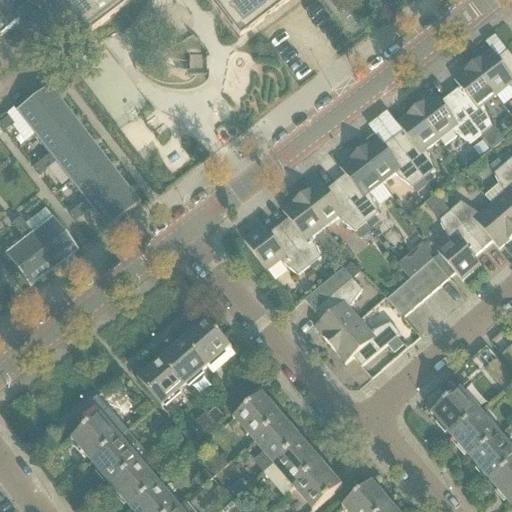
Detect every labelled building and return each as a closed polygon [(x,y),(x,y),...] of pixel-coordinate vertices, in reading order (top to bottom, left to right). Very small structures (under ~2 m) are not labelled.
[(0,0),(0,37),(19,23),(8,9),(10,7),(4,0),(1,0),(0,0)] [(48,0),(79,40),(80,42),(134,0),(207,0),(238,41),(239,40),(291,0),(48,0)] [(492,53),(473,68),(496,98),(509,88),(511,90),(511,58),(508,53),(498,61),(492,53)] [(460,90),(450,97),(481,138),(493,129),(484,108),(496,98),(473,68),(454,82),(460,90)] [(48,87),(15,113),(16,115),(33,137),(66,112),(67,111),(48,87)] [(435,97),(415,112),(439,142),(452,132),(470,146),(481,138),(450,97),(441,104),(435,97)] [(66,112),(33,137),(34,139),(48,157),(51,161),(84,136),(85,135),(67,111),(66,112)] [(403,134),(393,141),(424,182),(431,176),(436,173),(427,152),(439,142),(415,112),(397,126),(403,134)] [(7,119),(0,124),(0,126),(5,133),(12,127),(13,127),(7,119)] [(84,136),(51,161),(52,162),(54,165),(69,184),(102,159),(103,159),(85,135),(84,136)] [(378,140),(359,155),(382,186),(395,176),(413,190),(424,182),(393,141),(384,148),(378,140)] [(483,143),(473,150),(479,158),(489,151),(483,143)] [(346,178),(336,185),(367,226),(375,219),(379,217),(370,196),(382,186),(359,155),(340,170),(346,178)] [(47,158),(40,163),(41,165),(46,171),(53,165),(54,165),(52,162),(51,161),(48,157),(47,158)] [(102,159),(69,184),(71,186),(84,204),(87,208),(120,183),(121,182),(103,159),(102,159)] [(498,161),(490,168),(496,175),(504,167),(498,161)] [(40,163),(33,169),(34,170),(38,177),(45,172),(46,171),(41,165),(40,163)] [(504,196),(492,207),(511,229),(511,174),(505,167),(504,167),(496,175),(494,176),(504,196)] [(431,176),(424,182),(427,186),(434,181),(431,176)] [(120,183),(87,208),(88,209),(90,211),(106,232),(138,207),(139,206),(121,182),(120,183)] [(424,182),(413,190),(417,196),(427,188),(428,187),(427,186),(424,182)] [(321,184),(301,199),(325,230),(338,220),(356,234),(357,233),(365,227),(367,226),(336,185),(327,192),(321,184)] [(289,222),(279,229),(310,269),(315,266),(317,264),(321,260),(312,240),(325,230),(301,199),(283,214),(289,222)] [(83,205),(76,210),(78,212),(82,217),(89,212),(90,211),(88,209),(87,208),(84,204),(83,205)] [(461,204),(450,214),(483,252),(493,244),(499,252),(511,240),(511,229),(492,207),(480,217),(461,204)] [(76,210),(68,216),(74,223),(82,217),(78,212),(76,210)] [(439,257),(433,262),(437,267),(450,281),(456,276),(462,283),(481,267),(475,260),(483,252),(450,214),(439,223),(449,243),(437,254),(439,257)] [(375,219),(367,226),(372,232),(380,226),(375,219)] [(19,220),(11,226),(12,227),(17,233),(24,228),(25,228),(19,220)] [(30,236),(27,238),(28,240),(53,272),(76,255),(77,253),(51,220),(31,235),(30,236)] [(365,227),(357,233),(362,239),(370,233),(365,227)] [(24,228),(17,233),(18,235),(23,241),(27,238),(30,236),(31,235),(25,228),(24,228)] [(310,269),(279,229),(270,236),(264,228),(244,243),(267,274),(281,264),(299,278),(310,269)] [(23,242),(3,257),(4,258),(29,291),(52,273),(53,272),(28,240),(27,238),(23,241),(23,242)] [(432,264),(423,248),(398,269),(409,283),(415,278),(424,270),(432,264)] [(432,264),(424,270),(441,289),(450,281),(433,262),(432,264)] [(315,266),(310,269),(313,273),(320,267),(317,264),(315,266)] [(351,265),(344,271),(353,281),(360,273),(351,265)] [(344,270),(305,303),(314,314),(330,301),(353,281),(344,271),(344,270)] [(424,270),(415,278),(432,297),(441,289),(424,270)] [(311,272),(305,277),(312,286),(318,281),(311,272)] [(409,283),(406,286),(422,305),(432,297),(415,278),(409,283)] [(315,330),(331,348),(360,323),(350,311),(363,292),(353,281),(330,301),(314,314),(322,323),(315,330)] [(406,286),(397,294),(413,313),(422,305),(406,286)] [(413,313),(397,294),(388,301),(404,320),(413,313)] [(208,324),(185,344),(207,369),(229,350),(231,351),(232,351),(207,322),(206,322),(208,324)] [(360,323),(331,348),(346,366),(354,360),(362,369),(387,348),(397,340),(401,336),(391,325),(370,335),(360,323)] [(397,340),(387,348),(394,356),(404,348),(397,340)] [(185,344),(162,364),(184,389),(207,369),(185,344)] [(511,347),(501,357),(511,369),(511,347)] [(229,350),(207,369),(215,378),(237,358),(231,351),(229,350)] [(486,370),(506,393),(511,388),(511,378),(497,361),(486,370)] [(184,389),(162,364),(140,383),(138,381),(137,382),(161,409),(184,389)] [(230,398),(239,408),(263,388),(253,377),(230,398)] [(440,390),(426,402),(427,408),(433,415),(431,417),(432,418),(434,416),(453,439),(479,416),(460,394),(462,392),(461,391),(455,396),(446,386),(446,385),(440,390)] [(235,420),(255,443),(281,421),(262,398),(264,397),(263,396),(235,420)] [(230,398),(216,410),(225,420),(239,408),(230,398)] [(86,432),(72,444),(73,445),(75,444),(93,466),(120,443),(119,441),(102,421),(100,419),(108,411),(99,400),(97,399),(74,419),(75,420),(86,432)] [(147,403),(136,413),(144,421),(155,412),(147,403)] [(216,410),(208,417),(217,427),(219,425),(225,420),(216,410)] [(203,439),(217,427),(207,415),(194,427),(203,439)] [(453,439),(473,461),(499,439),(479,416),(453,439)] [(252,462),(264,476),(274,466),(300,444),(281,421),(255,443),(263,453),(252,462)] [(167,426),(156,436),(163,445),(174,435),(167,426)] [(194,427),(183,436),(193,448),(203,439),(194,427)] [(120,443),(93,466),(113,489),(140,466),(148,458),(129,435),(128,434),(119,441),(120,443)] [(473,461),(492,484),(511,467),(511,454),(499,439),(473,461)] [(274,466),(266,473),(286,496),(294,489),(320,466),(300,444),(274,466)] [(186,449),(175,459),(183,467),(194,458),(186,449)] [(211,469),(211,470),(218,478),(227,470),(229,468),(222,460),(211,469)] [(113,489),(132,511),(159,489),(140,466),(113,489)] [(320,466),(294,489),(313,511),(314,511),(342,488),(341,487),(340,489),(320,466)] [(511,467),(492,484),(511,507),(511,467)] [(194,482),(202,491),(213,481),(205,472),(194,482)] [(241,482),(230,491),(237,499),(248,490),(241,482)] [(385,511),(391,508),(372,485),(373,484),(372,483),(344,507),(347,511),(385,511)] [(219,488),(213,493),(226,509),(232,504),(233,504),(227,497),(219,488)] [(132,511),(177,511),(179,511),(159,489),(132,511)] [(222,511),(226,509),(213,493),(207,499),(218,511),(222,511)]
